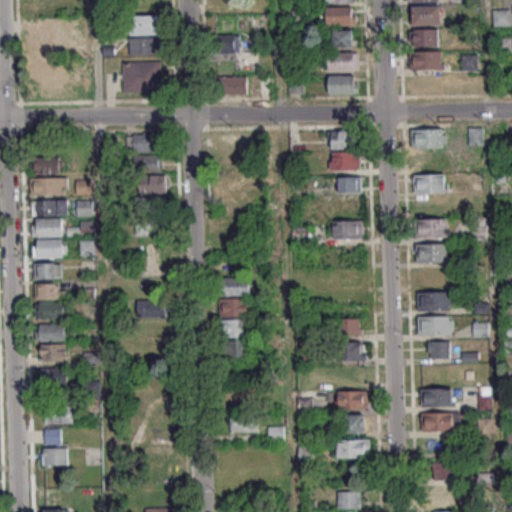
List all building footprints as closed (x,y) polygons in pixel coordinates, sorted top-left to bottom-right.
[(413,24),(442,24),(442,5),(413,5),(413,24)] [(306,22),(306,7),(294,7),(294,22),(306,22)] [(326,24),(352,24),(352,7),(326,7),(326,24)] [(510,9),(494,9),(494,25),(510,25),(510,9)] [(162,14),(131,14),(131,35),(162,35),(162,14)] [(439,28),(412,28),(412,46),(439,45),(439,28)] [(333,47),(352,47),(352,30),(333,30),(333,47)] [(242,34),(216,34),(216,54),(242,54),(242,34)] [(89,37),(72,37),(72,52),(89,52),(89,37)] [(129,54),(161,54),(161,37),(129,37),(129,54)] [(61,56),(61,38),(26,38),(26,56),(61,56)] [(412,68),(443,68),(443,51),(412,51),(412,68)] [(353,70),(353,52),(328,52),(328,70),(353,70)] [(463,69),(477,69),(477,54),(462,54),(463,69)] [(28,76),(58,76),(58,60),(28,60),(28,76)] [(124,61),(124,91),(164,91),(164,61),(124,61)] [(329,93),(359,93),(359,74),(329,74),(329,93)] [(247,76),(221,76),(221,94),(247,94),(247,76)] [(305,93),(305,78),(290,78),(290,93),(305,93)] [(413,128),(413,147),(448,147),(448,128),(413,128)] [(358,148),(358,130),(331,130),(331,148),(358,148)] [(133,134),(133,150),(160,150),(160,134),(133,134)] [(330,169),(360,169),(360,151),(330,151),(330,169)] [(160,169),(160,154),(134,154),(134,169),(160,169)] [(59,173),(59,157),(32,157),(32,173),(59,173)] [(251,191),(251,172),(218,172),(218,191),(251,191)] [(414,173),(414,192),(446,192),(446,173),(414,173)] [(166,192),(166,174),(139,174),(139,192),(166,192)] [(68,193),(68,177),(31,177),(31,193),(68,193)] [(338,192),(361,192),(361,177),(338,177),(338,192)] [(67,199),(31,199),(31,214),(67,214),(67,199)] [(63,236),(63,217),(32,217),(32,236),(63,236)] [(421,218),(421,236),(448,236),(448,218),(421,218)] [(137,235),(153,232),(151,219),(135,223),(137,235)] [(363,237),(363,219),(333,219),(333,237),(363,237)] [(293,231),(296,242),(308,239),(305,228),(293,231)] [(33,239),(33,257),(69,257),(69,239),(33,239)] [(94,253),(94,241),(80,241),(81,254),(94,253)] [(448,261),(448,242),(416,242),(416,261),(448,261)] [(34,262),(34,279),(63,279),(63,262),(34,262)] [(221,277),(221,295),(251,295),(251,277),(221,277)] [(35,283),(35,298),(66,298),(66,283),(35,283)] [(418,291),(418,309),(453,309),(453,291),(418,291)] [(222,358),(251,358),(250,296),(221,297),(222,358)] [(142,316),(168,316),(168,299),(142,299),(142,316)] [(67,317),(67,302),(39,302),(39,317),(67,317)] [(453,315),(418,315),(418,334),(453,334),(453,315)] [(361,334),(361,317),(341,317),(341,334),(361,334)] [(39,323),(39,340),(66,340),(66,323),(39,323)] [(489,323),(475,323),(475,335),(489,335),(489,323)] [(451,340),(429,340),(429,358),(451,358),(451,340)] [(367,359),(367,341),(342,341),(342,359),(367,359)] [(67,361),(67,343),(41,343),(41,361),(67,361)] [(67,367),(42,367),(42,385),(67,385),(67,367)] [(421,388),(421,406),(455,406),(455,388),(421,388)] [(368,390),(336,390),(336,409),(368,409),(368,390)] [(480,409),(492,409),(492,396),(480,396),(480,409)] [(74,422),(74,409),(45,409),(45,422),(74,422)] [(422,412),(422,430),(460,430),(460,412),(422,412)] [(231,431),(259,431),(259,413),(231,413),(231,431)] [(346,414),(346,432),(369,432),(369,414),(346,414)] [(492,417),(478,417),(478,433),(492,433),(492,417)] [(284,425),(268,425),(268,440),(284,440),(284,425)] [(68,465),(68,447),(61,446),(61,428),(45,428),(45,446),(43,446),(43,464),(68,465)] [(371,439),(337,439),(337,457),(371,457),(371,439)] [(434,479),(464,479),(464,462),(434,462),(434,479)] [(459,486),(434,486),(434,503),(459,503),(459,486)] [(361,508),(361,490),(338,490),(338,508),(361,508)]
